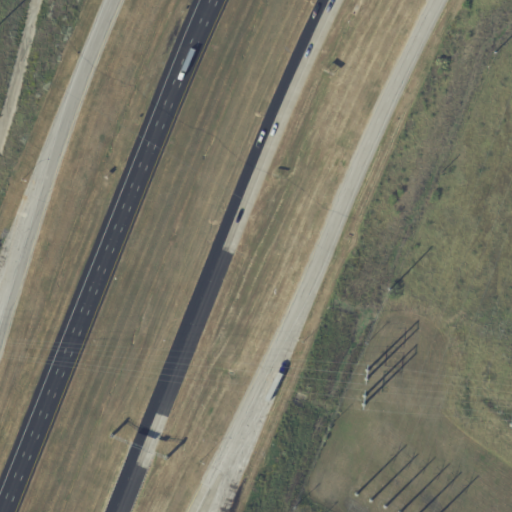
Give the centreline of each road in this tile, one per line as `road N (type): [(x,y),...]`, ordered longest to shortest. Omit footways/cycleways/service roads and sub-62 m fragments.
road 1 (motorway): [(114,511),(334,0)]
road 2 (motorway): [(214,0),(0,511)]
road 3 (motorway): [(129,0),(0,341)]
road 4 (motorway): [(191,511),(322,255)]
road 5 (motorway): [(322,255),(439,0)]
